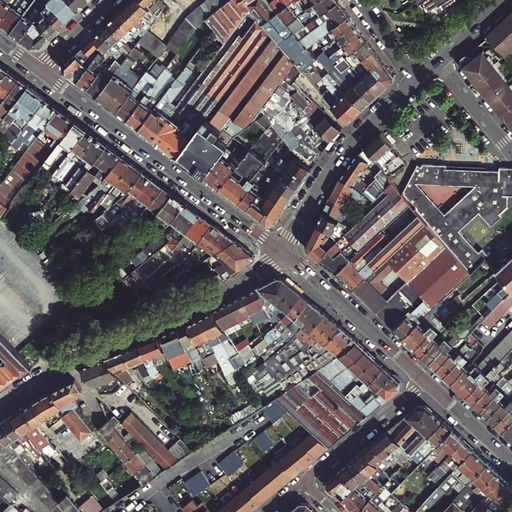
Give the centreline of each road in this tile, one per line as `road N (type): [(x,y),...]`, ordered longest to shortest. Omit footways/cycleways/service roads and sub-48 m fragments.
road 1 (tertiary): [(0,406),(82,356),(240,284),(280,250)]
road 2 (secondary): [(38,70),(280,250)]
road 3 (residential): [(280,250),(343,149),(414,82)]
road 4 (secondary): [(280,250),(425,380)]
road 5 (residential): [(303,482),(425,380)]
